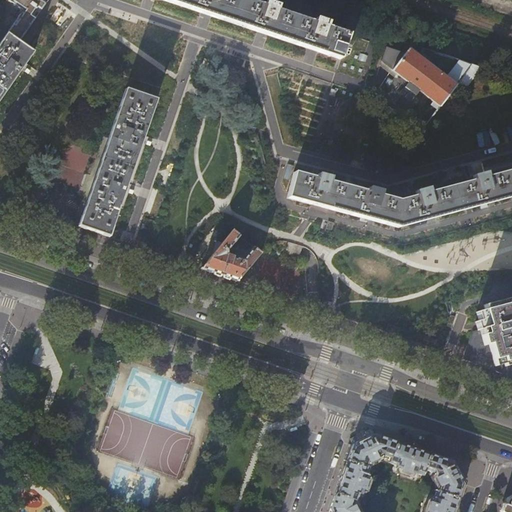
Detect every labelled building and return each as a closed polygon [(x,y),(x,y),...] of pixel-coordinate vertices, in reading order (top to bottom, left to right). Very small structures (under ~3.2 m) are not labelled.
[(6,0),(22,11),(7,34),(17,41),(45,0),(6,0)] [(264,6),(245,0),(162,0),(201,13),(265,34),(307,48),(340,60),(341,57),(344,58),(347,49),(344,47),(349,35),(327,27),(328,23),(315,19),(314,23),(277,11),(277,10),(278,7),(275,6),(266,2),(264,6)] [(17,41),(7,34),(0,42),(0,99),(33,52),(17,41)] [(404,54),(386,47),(381,61),(392,70),(404,54)] [(456,85),(409,49),(404,54),(392,70),(440,106),(456,85)] [(480,68),(471,65),(458,84),(464,89),(480,68)] [(93,231),(109,237),(119,207),(127,183),(141,143),(144,135),(156,100),(125,89),(109,138),(103,136),(78,210),(83,212),(78,226),(93,231)] [(328,209),(398,228),(511,196),(511,169),(486,177),(485,173),(478,174),(472,176),(473,180),(429,192),(428,188),(420,190),(415,191),(416,195),(398,200),(380,195),(381,191),(374,190),(368,188),(367,192),(329,182),(330,178),(323,176),(317,174),(316,178),(294,172),(287,198),(311,204),(328,209)] [(217,274),(237,281),(252,263),(254,261),(260,253),(253,247),(243,259),(241,258),(235,256),(235,257),(228,254),(228,251),(240,236),(233,230),(202,269),(217,274)] [(209,260),(222,244),(211,239),(206,248),(207,249),(202,254),(209,260)] [(297,257),(300,245),(299,245),(295,243),(292,243),(288,242),(286,241),(283,254),(297,257)] [(476,312),(478,321),(475,322),(477,330),(472,331),(462,359),(474,363),(482,366),(493,370),(511,376),(511,283),(511,297),(483,305),(485,310),(476,312)] [(353,445),(374,434),(370,428),(365,431),(362,430),(355,433),(354,436),(350,439),(353,445)] [(453,511),(456,504),(463,483),(460,478),(455,467),(452,461),(446,459),(413,448),(384,437),(374,434),(353,445),(352,445),(344,468),(341,476),(330,508),(331,511),(453,511)] [(344,468),(352,445),(348,444),(340,467),(344,468)] [(511,511),(511,494),(505,498),(500,511),(511,511)]
